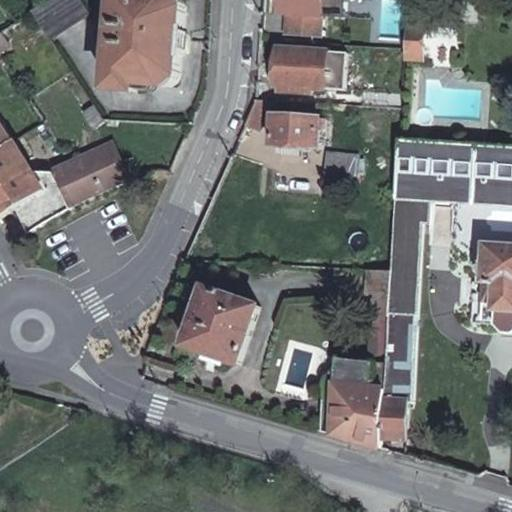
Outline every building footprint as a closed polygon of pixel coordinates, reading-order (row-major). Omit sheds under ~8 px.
[(90,13),(81,0),(51,0),(35,11),(52,38),(90,13)] [(119,0),(112,89),(139,92),(140,84),(171,86),(174,86),(177,85),(179,83),(181,81),(181,76),(182,54),(185,54),(187,30),(184,30),(186,5),(186,1),(184,0),(119,0)] [(281,0),(281,13),(287,14),(286,32),(321,34),(322,16),(345,19),(346,0),(281,0)] [(352,19),(351,41),(367,41),(368,20),(352,19)] [(424,26),(408,26),(406,57),(422,58),(424,26)] [(3,32),(0,33),(0,50),(1,52),(11,44),(3,32)] [(349,53),(280,50),(278,86),(280,86),(280,92),(313,93),(313,88),(347,90),(349,53)] [(258,97),(245,126),(259,130),(273,98),(258,97)] [(328,117),(276,114),(276,145),(313,146),(313,151),(319,152),(320,129),(326,130),(328,117)] [(0,150),(10,144),(9,143),(0,127),(0,150)] [(75,206),(132,180),(115,142),(56,169),(58,171),(57,172),(57,173),(42,184),(15,139),(9,143),(10,144),(0,150),(0,219),(20,207),(32,231),(52,219),(76,208),(75,206)] [(393,270),(390,315),(387,363),(386,389),(383,438),(406,438),(408,402),(412,402),(418,308),(424,212),(431,212),(432,200),(511,205),(511,144),(401,139),(398,183),(393,270)] [(326,151),(326,163),(325,177),(357,180),(358,153),(326,151)] [(511,246),(487,244),(485,279),(475,279),(473,325),(495,325),(501,332),(511,333),(511,246)] [(368,269),(366,314),(390,315),(393,270),(368,269)] [(260,306),(209,288),(188,346),(239,364),(260,306)] [(352,414),(346,437),(382,448),(383,438),(386,389),(375,387),(371,387),(374,361),(340,357),(337,382),(325,381),(324,409),(352,414)] [(375,387),(386,389),(387,363),(377,362),(375,387)] [(324,409),(322,430),(346,437),(352,414),(324,409)]
